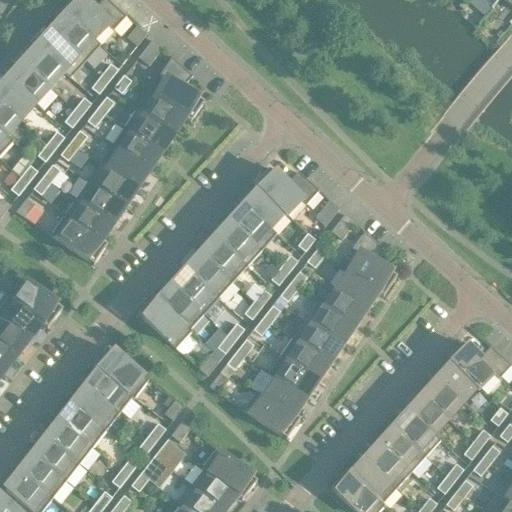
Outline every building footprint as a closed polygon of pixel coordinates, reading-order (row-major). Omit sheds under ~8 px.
[(80,0),(72,0),(61,13),(99,48),(100,46),(94,41),(107,27),(113,32),(125,18),(105,0),(103,0),(93,11),(80,0)] [(484,0),(494,8),(501,0),(484,0)] [(511,0),(502,0),(511,8),(511,0)] [(52,34),(85,64),(99,48),(61,13),(60,14),(65,19),(52,34)] [(136,28),(135,28),(126,40),(136,48),(146,36),(136,28)] [(37,50),(70,80),(85,64),(52,34),(37,50)] [(148,68),(161,51),(151,42),(137,60),(148,68)] [(23,66),(50,90),(64,75),(70,80),(37,50),(23,66)] [(147,94),(190,123),(203,104),(181,90),(192,78),(171,59),(159,77),(165,82),(155,97),(148,93),(147,94)] [(50,90),(23,66),(8,82),(35,106),(50,90)] [(100,78),(107,85),(117,72),(110,66),(100,78)] [(107,85),(100,78),(91,90),(99,96),(107,85)] [(123,78),(113,90),(121,96),(131,84),(123,78)] [(0,90),(0,103),(21,122),(35,106),(8,82),(0,90)] [(135,112),(172,137),(183,120),(189,124),(190,123),(147,94),(135,112)] [(96,111),(104,117),(113,105),(106,99),(96,111)] [(83,100),(73,112),(81,118),(90,106),(83,100)] [(0,132),(12,144),(13,143),(7,137),(21,122),(0,103),(0,132)] [(104,117),(96,111),(87,124),(94,130),(104,117)] [(71,130),(81,118),(73,112),(64,124),(71,130)] [(123,130),(160,155),(172,137),(135,112),(123,130)] [(160,155),(123,130),(111,148),(148,173),(160,155)] [(0,156),(12,144),(0,132),(0,156)] [(79,133),(69,145),(77,151),(86,139),(79,133)] [(56,134),(46,146),(54,152),(63,140),(56,134)] [(67,163),(77,151),(69,145),(60,157),(67,163)] [(44,164),(54,152),(46,146),(37,158),(44,164)] [(99,165),(136,191),(148,173),(111,148),(99,165)] [(87,183),(124,208),(136,191),(99,165),(87,183)] [(52,167),(42,179),(50,185),(60,173),(52,167)] [(29,168),(19,180),(27,186),(37,174),(29,168)] [(269,170),(254,187),(286,216),(300,201),(306,207),(318,192),(297,173),(286,186),(269,170)] [(17,198),(27,186),(19,180),(11,173),(3,183),(11,190),(10,192),(17,198)] [(40,197),(50,185),(42,179),(33,191),(40,197)] [(75,201),(112,226),(124,208),(87,183),(75,201)] [(244,208),(276,236),(270,230),(283,216),(285,217),(286,216),(254,187),(252,188),(258,193),(244,208)] [(1,201),(0,202),(0,219),(10,207),(1,201)] [(15,214),(24,221),(34,207),(26,201),(15,214)] [(62,219),(106,248),(106,247),(100,243),(112,226),(75,201),(62,219)] [(325,228),(338,211),(328,202),(315,220),(325,228)] [(230,224),(261,252),(276,236),(244,208),(230,224)] [(354,225),(344,216),(330,234),(341,242),(354,225)] [(93,267),(106,248),(62,219),(50,238),(93,267)] [(215,240),(247,268),(261,252),(230,224),(215,240)] [(347,273),(383,298),(396,279),(374,264),(384,253),(364,234),(352,252),(358,256),(347,273)] [(305,253),(315,241),(307,235),(297,247),(305,253)] [(201,256),(232,284),(247,268),(215,240),(201,256)] [(324,258),(316,252),(306,265),(314,270),(324,258)] [(186,272),(218,300),(232,284),(201,256),(186,272)] [(281,270),(288,275),(297,263),(290,257),(280,269),(281,270)] [(281,270),(280,269),(270,281),(278,287),(288,275),(281,270)] [(172,288),(203,316),(218,300),(186,272),(172,288)] [(347,273),(335,291),(365,311),(376,295),(382,299),(383,298),(347,273)] [(289,286),(297,292),(306,280),(299,274),(289,286)] [(9,298),(8,298),(47,329),(61,311),(27,284),(13,301),(9,298)] [(297,292),(289,286),(280,298),(287,304),(297,292)] [(152,299),(190,334),(191,333),(190,331),(203,316),(172,288),(158,303),(153,298),(152,299)] [(253,303),(261,309),(271,297),(263,291),(253,303)] [(353,329),(365,311),(335,291),(323,308),(316,304),(353,329)] [(0,308),(0,319),(28,342),(41,326),(47,330),(47,329),(8,298),(0,308)] [(175,350),(190,334),(152,299),(137,316),(175,350)] [(261,309),(253,303),(244,315),(251,321),(261,309)] [(341,347),(353,329),(316,304),(304,322),(341,347)] [(262,320),(270,326),(280,314),(272,308),(262,320)] [(28,342),(0,319),(0,346),(15,358),(28,342)] [(270,326),(262,320),(253,332),(260,338),(270,326)] [(304,322),(291,340),(328,365),(341,347),(304,322)] [(227,337),(234,343),(244,331),(236,325),(227,337)] [(234,343),(227,337),(217,349),(225,355),(234,343)] [(316,383),(328,365),(291,340),(291,341),(298,345),(286,362),(316,383)] [(236,354),(243,360),(253,348),(245,342),(236,354)] [(446,362),(479,391),(492,376),(498,381),(511,367),(490,348),(479,361),(461,345),(446,362)] [(0,374),(2,375),(15,358),(0,346),(0,374)] [(93,368),(134,400),(148,382),(107,350),(93,368)] [(243,360),(236,354),(226,366),(234,372),(243,360)] [(274,380),(304,401),(316,383),(286,362),(279,357),(267,375),(274,380)] [(209,358),(198,371),(206,379),(217,365),(209,358)] [(479,391),(446,362),(445,363),(450,368),(437,382),(462,405),(476,390),(478,392),(479,391)] [(85,389),(119,415),(131,400),(133,401),(134,400),(93,368),(92,369),(98,373),(85,389)] [(209,388),(217,395),(228,382),(219,375),(209,388)] [(255,393),(298,423),(299,422),(293,418),(304,401),(274,380),(262,397),(256,393),(255,393)] [(448,421),(462,405),(437,382),(422,398),(448,421)] [(72,406),(105,432),(106,432),(100,427),(112,411),(118,416),(119,415),(85,389),(72,406)] [(298,423),(255,393),(242,412),(285,441),(298,423)] [(422,398),(408,414),(439,443),(440,442),(434,437),(448,421),(422,398)] [(172,423),(183,409),(174,403),(163,416),(172,423)] [(105,432),(72,406),(59,423),(92,449),(105,432)] [(489,422),(497,428),(507,416),(499,410),(489,422)] [(408,414),(393,430),(425,459),(439,443),(408,414)] [(45,440),(79,466),(92,449),(59,423),(45,440)] [(179,444),(190,431),(181,424),(170,438),(179,444)] [(148,438),(155,444),(165,432),(157,426),(148,438)] [(511,437),(511,428),(509,426),(499,439),(507,445),(511,437)] [(393,430),(379,446),(410,475),(425,459),(393,430)] [(472,444),(480,450),(489,438),(482,432),(472,444)] [(155,444),(148,438),(138,450),(146,456),(155,444)] [(32,457),(65,483),(79,466),(45,440),(32,457)] [(167,442),(157,454),(165,460),(175,448),(167,442)] [(480,450),(472,444),(463,456),(470,462),(480,450)] [(379,446),(364,462),(396,491),(410,475),(379,446)] [(482,461),(489,467),(499,454),(491,448),(482,461)] [(201,469),(242,501),(256,483),(215,451),(201,469)] [(19,474),(52,500),(65,483),(32,457),(19,474)] [(121,472),(129,478),(138,466),(130,460),(121,472)] [(489,467),(482,461),(472,473),(480,479),(489,467)] [(345,474),(383,508),(384,507),(376,500),(389,486),(395,491),(396,491),(364,462),(351,477),(346,473),(345,474)] [(140,476),(148,482),(157,470),(150,464),(140,476)] [(445,478),(453,484),(463,472),(455,466),(445,478)] [(190,488),(220,511),(224,511),(235,498),(241,502),(242,501),(201,469),(200,470),(202,472),(190,488)] [(129,478),(121,472),(111,484),(119,490),(129,478)] [(42,511),(52,500),(19,474),(5,492),(29,511),(42,511)] [(379,511),(383,508),(345,474),(329,490),(353,511),(379,511)] [(148,482),(140,476),(131,488),(138,494),(148,482)] [(453,484),(445,478),(436,490),(443,496),(453,484)] [(455,495),(463,501),(472,489),(464,483),(455,495)] [(511,487),(503,501),(511,507),(511,487)] [(220,511),(190,488),(176,505),(185,511),(220,511)] [(94,506),(102,511),(111,500),(104,494),(94,506)] [(453,511),(463,501),(455,495),(445,507),(451,511),(453,511)] [(17,511),(0,498),(0,511),(17,511)] [(113,510),(115,511),(124,511),(131,504),(123,498),(113,510)] [(418,511),(431,511),(436,506),(428,500),(418,511)] [(511,511),(511,507),(503,501),(495,511),(511,511)]
